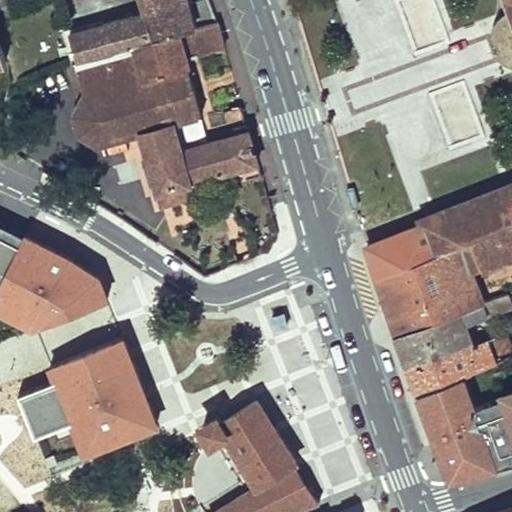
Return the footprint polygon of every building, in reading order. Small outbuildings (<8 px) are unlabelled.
[(0,0),(0,9),(13,8),(11,0),(0,0)] [(144,0),(148,10),(70,33),(78,61),(196,29),(195,27),(187,0),(144,0)] [(401,0),(417,45),(447,35),(434,0),(401,0)] [(511,0),(505,0),(510,11),(511,16),(511,19),(503,26),(499,36),(506,53),(511,56),(511,0)] [(511,56),(506,53),(499,36),(503,26),(511,19),(511,16),(510,11),(504,14),(499,17),(495,22),(493,28),(491,35),(491,42),(493,48),(496,54),(500,59),(503,62),(507,63),(511,63),(511,64),(511,56)] [(196,29),(78,61),(87,96),(75,115),(81,134),(99,145),(141,133),(163,205),(196,195),(192,182),(258,162),(253,146),(242,106),(224,112),(231,136),(183,150),(175,123),(204,114),(188,58),(226,47),(217,20),(195,27),(196,29)] [(441,88),(452,122),(474,115),(463,81),(441,88)] [(30,125),(16,116),(0,142),(0,143),(14,152),(30,125)] [(511,187),(424,223),(436,253),(436,254),(511,222),(511,187)] [(386,301),(391,318),(414,309),(416,314),(441,304),(440,302),(450,298),(449,295),(477,285),(473,274),(471,267),(480,262),(483,270),(511,257),(511,222),(436,254),(436,253),(377,276),(386,301)] [(0,223),(0,315),(27,330),(134,284),(0,223)] [(473,274),(483,270),(480,262),(471,267),(473,274)] [(391,318),(397,335),(483,302),(477,285),(449,295),(450,298),(440,302),(441,304),(416,314),(414,309),(391,318)] [(401,347),(408,367),(474,343),(466,324),(488,317),(487,314),(511,304),(511,302),(509,293),(483,302),(397,335),(401,347)] [(288,324),(284,312),(272,316),(276,328),(288,324)] [(412,378),(418,393),(471,370),(496,361),(487,339),(474,343),(408,367),(412,378)] [(160,419),(124,340),(0,390),(38,477),(160,419)] [(422,404),(426,413),(511,375),(505,357),(496,361),(471,370),(418,393),(422,404)] [(511,375),(426,413),(431,427),(438,446),(440,453),(511,433),(511,375)] [(257,486),(215,511),(289,511),(321,500),(259,399),(222,422),(218,416),(202,427),(212,442),(224,434),(257,486)] [(511,433),(440,453),(445,467),(449,480),(511,462),(511,433)]
